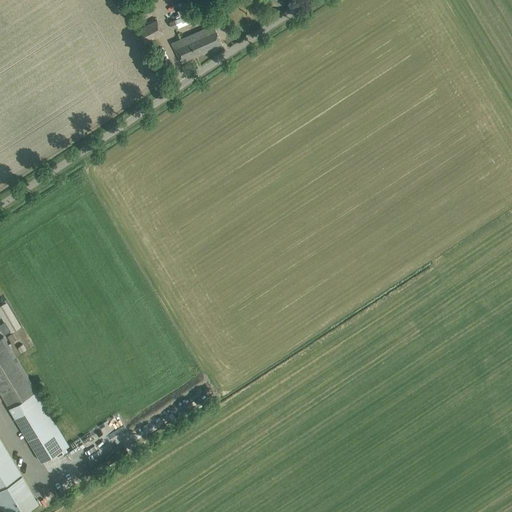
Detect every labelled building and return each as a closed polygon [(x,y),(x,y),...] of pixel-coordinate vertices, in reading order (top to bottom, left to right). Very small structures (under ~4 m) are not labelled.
[(167,17),(169,22),(165,23),(169,30),(182,24),(179,18),(186,14),(184,10),(167,17)] [(157,20),(138,29),(145,42),(163,32),(157,20)] [(222,44),(218,34),(214,25),(174,42),(182,61),(222,44)] [(7,302),(0,305),(0,313),(2,316),(5,321),(6,323),(1,326),(5,333),(10,330),(11,332),(21,326),(7,302)] [(36,390),(10,347),(3,336),(0,337),(0,391),(2,395),(42,461),(69,444),(36,390)] [(20,511),(39,501),(0,436),(0,511),(20,511)] [(95,467),(91,459),(53,479),(58,488),(95,467)]
